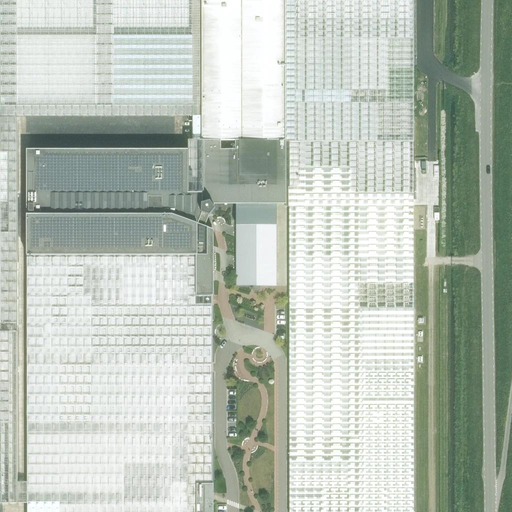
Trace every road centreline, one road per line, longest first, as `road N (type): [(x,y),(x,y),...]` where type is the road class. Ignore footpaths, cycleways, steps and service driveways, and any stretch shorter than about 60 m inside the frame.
road 1 (tertiary): [(489,511),(488,0)]
road 2 (unknown): [(224,213),(230,511)]
road 3 (unknown): [(428,60),(431,261),(486,260)]
